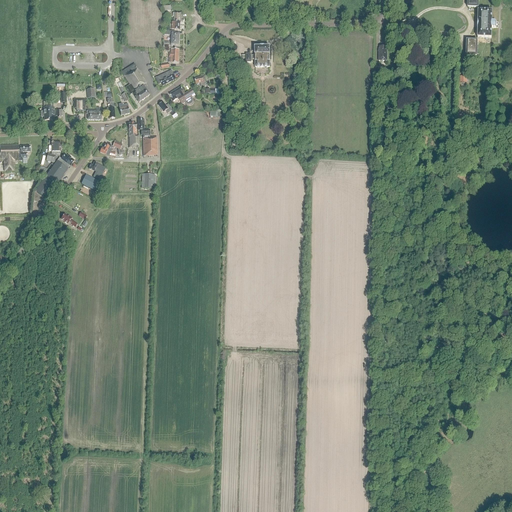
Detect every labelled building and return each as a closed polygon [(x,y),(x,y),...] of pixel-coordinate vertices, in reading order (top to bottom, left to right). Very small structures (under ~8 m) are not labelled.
[(478,0),(467,0),(467,8),(478,8),(478,0)] [(492,11),(478,11),(477,38),(491,38),(491,28),(495,28),(495,22),(491,22),(492,11)] [(174,30),(180,30),(180,23),(181,23),(181,13),(174,13),(173,13),(173,17),(174,17),(174,22),(172,22),(171,30),(174,30)] [(175,45),(179,46),(179,35),(175,34),(175,32),(172,31),(170,31),(170,34),(171,34),(171,35),(171,38),(172,38),(172,40),(171,39),(170,42),(172,42),(172,43),(171,43),(171,46),(175,46),(175,45)] [(477,57),(477,41),(466,40),(466,57),(477,57)] [(252,60),(255,60),(255,68),(270,68),(270,48),(270,47),(269,47),(264,47),(260,47),(255,47),(255,48),(255,55),(251,55),(248,55),(246,55),(242,55),(242,56),(242,59),(246,59),(246,63),(251,63),(251,62),(252,62),(252,60)] [(387,61),(387,49),(385,49),(385,48),(380,48),(380,49),(379,49),(379,61),(387,61)] [(170,58),(170,63),(178,63),(179,49),(171,49),(171,54),(169,53),(169,58),(170,58)] [(136,69),(136,67),(134,64),(121,72),(125,78),(128,84),(129,85),(125,88),(130,95),(132,94),(135,97),(135,98),(139,103),(149,96),(143,86),(146,84),(136,69)] [(158,85),(161,84),(163,86),(176,79),(172,71),(155,78),(158,85)] [(205,86),(204,82),(205,82),(204,75),(200,76),(201,77),(195,78),(195,84),(200,83),(201,87),(205,86)] [(182,104),(185,102),(186,104),(188,105),(189,105),(191,105),(192,103),(193,102),(193,100),(192,98),(195,96),(192,90),(185,94),(181,88),(178,89),(169,94),(172,99),(171,99),(173,102),(178,98),(182,104)] [(95,98),(94,89),(86,90),(87,99),(95,98)] [(76,111),(85,111),(85,99),(73,100),(73,109),(76,109),(76,111)] [(53,108),(53,102),(46,103),(46,108),(44,108),(44,112),(41,112),(41,117),(44,117),(44,121),(53,120),(53,115),(54,115),(54,110),(54,108),(53,108)] [(112,103),(109,103),(110,109),(106,109),(107,113),(109,113),(109,119),(115,118),(114,107),(113,103),(112,103)] [(163,113),(165,111),(167,114),(172,110),(168,105),(166,106),(163,103),(158,106),(163,113)] [(127,104),(122,105),(122,104),(118,104),(118,106),(121,115),(130,114),(127,104)] [(97,111),(96,111),(87,111),(86,112),(86,114),(87,115),(87,120),(95,120),(95,115),(97,115),(97,111)] [(144,119),(137,119),(138,131),(141,131),(141,136),(143,135),(143,156),(157,156),(157,138),(150,138),(149,130),(144,130),(144,119)] [(128,124),(128,148),(138,148),(138,137),(138,134),(136,134),(136,124),(128,124)] [(60,142),(53,142),(51,143),(51,154),(48,154),(46,161),(54,163),(56,155),(60,155),(60,152),(60,142)] [(114,147),(118,149),(118,152),(123,152),(122,145),(114,142),(113,146),(114,147)] [(19,147),(18,145),(0,145),(0,161),(4,161),(4,171),(6,171),(14,171),(13,161),(23,161),(23,159),(27,159),(27,152),(30,152),(30,146),(19,147)] [(100,152),(105,155),(115,157),(115,154),(110,152),(113,147),(111,147),(110,147),(105,145),(103,149),(102,148),(100,152)] [(35,191),(45,198),(57,181),(58,182),(70,166),(74,161),(71,158),(68,157),(65,154),(61,160),(59,158),(48,174),(35,191)] [(91,165),(89,169),(91,170),(96,173),(97,173),(97,174),(101,176),(103,173),(104,173),(106,168),(94,163),(92,166),(91,165)] [(155,175),(145,175),(144,189),(154,189),(155,175)] [(86,176),(81,184),(96,192),(101,183),(86,176)] [(64,214),(61,219),(68,224),(69,223),(75,228),(78,224),(71,220),(72,218),(68,216),(64,214)]
